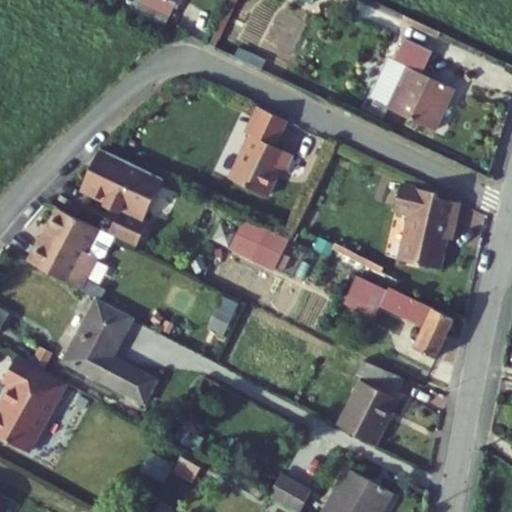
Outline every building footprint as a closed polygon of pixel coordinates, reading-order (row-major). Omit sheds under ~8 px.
[(143,0),(174,15),(180,0),(143,0)] [(456,88),(424,72),(429,60),(401,46),(395,59),(410,66),(391,103),(390,105),(436,128),(456,88)] [(395,59),(392,57),(373,93),(391,103),(410,66),(395,59)] [(266,195),(280,167),(286,170),(293,156),(275,147),(288,121),(259,107),(246,132),(250,134),(230,176),(266,195)] [(166,178),(103,147),(93,168),(100,171),(90,191),(110,201),(108,205),(121,212),(123,207),(129,210),(116,237),(138,247),(151,220),(147,218),(166,178)] [(436,200),(432,194),(397,187),(392,212),(406,215),(396,261),(437,269),(444,240),(449,241),(457,205),(436,200)] [(41,240),(29,263),(82,291),(98,260),(87,254),(100,229),(61,210),(45,242),(41,240)] [(271,270),(288,238),(244,215),(236,230),(221,222),(212,240),(271,270)] [(98,260),(105,257),(116,237),(100,229),(87,254),(98,260)] [(426,325),(416,347),(427,352),(438,358),(458,316),(389,284),(379,302),(426,325)] [(225,334),(237,301),(221,295),(209,328),(225,334)] [(137,398),(149,377),(105,354),(126,313),(92,296),(60,357),(137,398)] [(17,355),(2,382),(12,387),(0,408),(0,436),(29,453),(67,383),(17,355)] [(400,374),(366,358),(359,371),(394,388),(400,374)] [(422,366),(404,358),(398,370),(416,379),(422,366)] [(407,378),(400,374),(394,388),(400,391),(407,378)] [(364,381),(342,425),(381,445),(403,401),(364,381)] [(196,471),(203,457),(186,448),(178,461),(196,471)] [(140,470),(164,481),(172,462),(149,451),(140,470)] [(192,477),(196,471),(178,461),(175,467),(192,477)] [(377,511),(389,490),(343,465),(316,511),(377,511)] [(265,492),(295,508),(307,487),(278,470),(265,492)]
